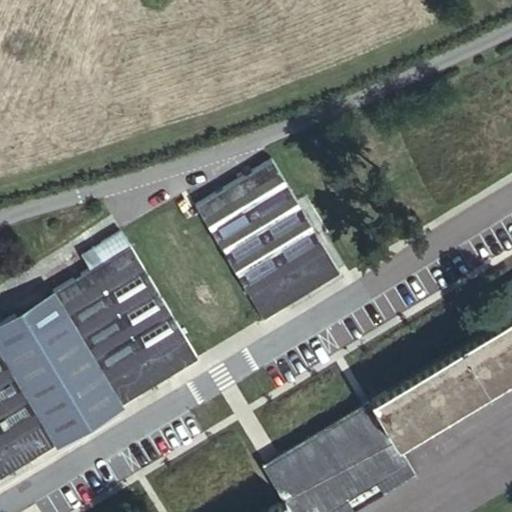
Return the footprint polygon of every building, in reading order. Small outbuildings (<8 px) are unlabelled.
[(269,159),(195,204),(265,321),(339,275),(269,159)] [(126,245),(49,292),(121,409),(198,360),(126,245)] [(121,409),(49,292),(0,323),(0,359),(56,448),(121,409)] [(386,429),(511,351),(511,310),(259,466),(279,500),(260,511),(349,511),(413,473),(386,429)] [(0,359),(0,482),(56,448),(0,359)] [(425,465),(413,473),(349,511),(446,511),(448,503),(425,465)]
